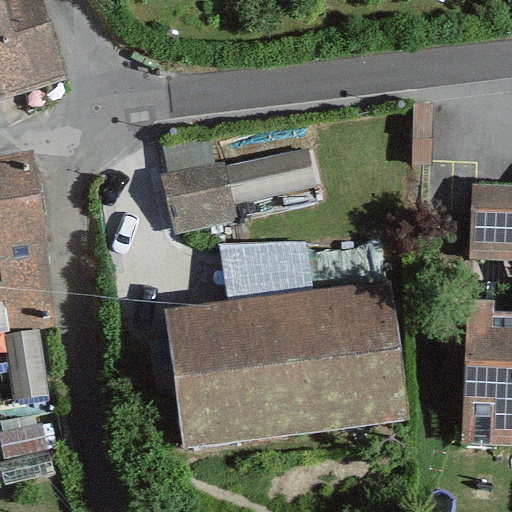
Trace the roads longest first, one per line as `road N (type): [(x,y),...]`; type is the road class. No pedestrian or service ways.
road 1 (residential): [(511,70),(124,118)]
road 2 (unclassified): [(121,511),(84,371),(59,135)]
road 3 (residential): [(62,0),(124,118)]
